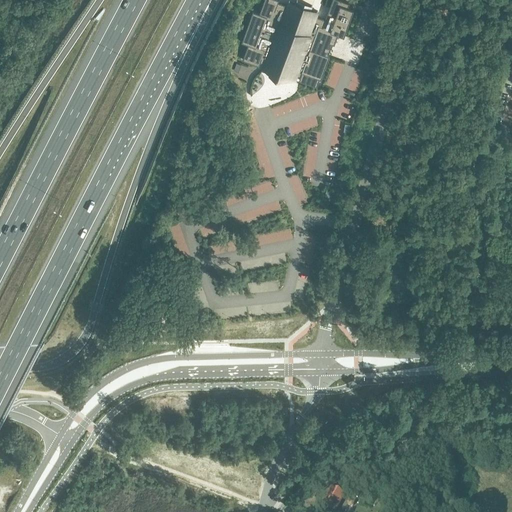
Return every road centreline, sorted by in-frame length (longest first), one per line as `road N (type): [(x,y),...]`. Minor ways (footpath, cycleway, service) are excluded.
road 1 (motorway): [(0,381),(197,0)]
road 2 (unclassified): [(322,354),(418,0)]
road 3 (secondary): [(322,354),(148,361),(109,377),(60,436)]
road 4 (motorway): [(135,0),(0,260)]
road 5 (secondary): [(71,444),(106,400),(143,380),(320,372)]
road 6 (unclassified): [(265,497),(316,396),(320,372)]
road 7 (secondary): [(320,372),(443,358)]
road 8 (secondary): [(443,358),(322,354)]
